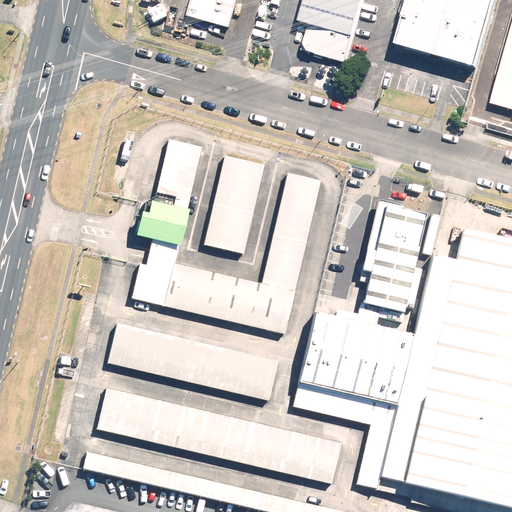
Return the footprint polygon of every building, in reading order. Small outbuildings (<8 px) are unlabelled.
[(164,13),(167,0),(154,0),(153,8),(145,12),(152,25),(166,17),(164,13)] [(238,0),(192,0),(188,18),(230,29),(238,0)] [(349,63),(365,0),(306,0),(294,48),(349,63)] [(492,0),(410,0),(397,46),(474,67),(492,0)] [(511,34),(493,105),(511,110),(511,34)] [(201,148),(169,140),(155,202),(187,210),(201,148)] [(264,167),(224,157),(203,245),(243,255),(264,167)] [(261,284),(174,264),(164,306),(284,335),(321,182),(287,174),(261,284)] [(178,247),(187,210),(155,202),(145,200),(136,237),(178,247)] [(428,216),(387,206),(363,305),(404,315),(428,216)] [(511,241),(464,230),(404,482),(511,507),(511,241)] [(97,328),(100,308),(93,306),(89,326),(97,328)] [(415,337),(315,313),(292,407),(393,430),(415,337)] [(277,361),(117,323),(108,363),(267,401),(277,361)] [(338,443),(108,389),(98,430),(328,485),(338,443)] [(333,511),(86,453),(82,469),(262,511),(333,511)]
